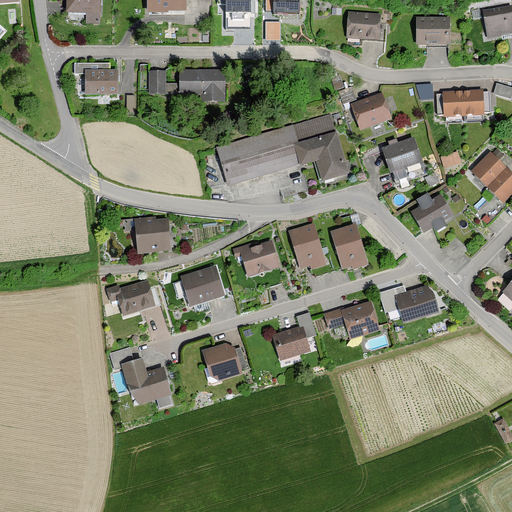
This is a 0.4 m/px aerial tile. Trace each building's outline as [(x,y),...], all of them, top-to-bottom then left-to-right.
[(66,0),(67,11),(85,12),(85,18),(102,18),(102,7),(102,0),(66,0)] [(184,0),(147,0),(147,15),(185,15),(184,0)] [(250,0),(225,0),(225,29),(250,29),(250,0)] [(299,0),(273,0),(274,13),(299,13),(299,0)] [(511,6),(511,5),(482,10),(487,38),(511,33),(511,6)] [(381,15),(348,12),(346,39),(379,42),(381,15)] [(451,18),(416,17),(416,44),(450,45),(451,18)] [(118,68),(86,69),(86,96),(117,96),(118,68)] [(227,71),(181,71),(181,94),(228,94),(227,71)] [(511,100),(511,87),(498,83),(494,95),(511,100)] [(434,99),(434,84),(419,84),(419,100),(434,99)] [(352,87),(339,91),(343,102),(356,97),(352,87)] [(488,90),(437,92),(438,118),(490,115),(488,90)] [(383,93),(351,104),(360,130),(391,119),(383,93)] [(331,111),(210,148),(223,192),(312,165),(317,183),(350,173),(331,111)] [(411,137),(384,147),(395,177),(422,167),(411,137)] [(465,148),(447,152),(450,165),(468,161),(465,148)] [(511,166),(511,165),(498,152),(479,171),(494,185),(511,166)] [(511,196),(511,167),(495,185),(509,199),(511,196)] [(436,192),(409,209),(425,233),(452,216),(436,192)] [(168,219),(134,222),(136,252),(170,249),(168,219)] [(313,223),(290,231),(304,268),(327,260),(313,223)] [(355,225),(334,232),(346,272),(367,266),(355,225)] [(270,239),(237,250),(246,276),(279,265),(270,239)] [(217,268),(183,279),(191,303),(225,292),(217,268)] [(147,280),(110,291),(118,315),(155,303),(147,280)] [(511,281),(502,293),(511,300),(511,281)] [(392,294),(400,320),(435,310),(427,284),(392,294)] [(340,324),(343,337),(379,328),(371,300),(324,313),(328,327),(340,324)] [(305,326),(272,335),(279,361),(312,353),(305,326)] [(235,342),(205,351),(212,375),(242,366),(235,342)] [(143,358),(123,364),(134,405),(170,395),(162,367),(147,372),(143,358)] [(491,422),(502,442),(511,436),(501,416),(491,422)]
